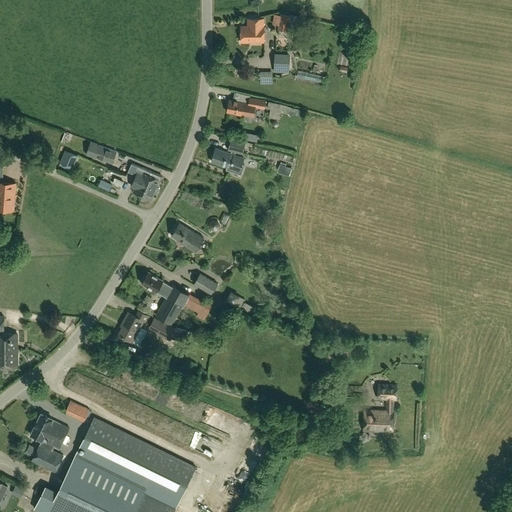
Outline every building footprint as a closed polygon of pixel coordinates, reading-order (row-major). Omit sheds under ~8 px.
[(295,32),(298,16),(280,13),(280,15),(274,14),(272,23),(278,24),(277,29),(295,32)] [(241,42),(264,42),(264,18),(248,19),(248,26),(241,26),(241,42)] [(289,73),(289,55),(274,54),(274,72),(289,73)] [(229,99),(227,112),(253,116),(255,107),(265,109),(266,99),(249,97),(248,105),(244,104),(244,101),(229,99)] [(270,108),(269,117),(279,119),(281,112),(286,113),(287,105),(272,102),(272,101),(268,101),(267,108),(270,108)] [(258,134),(246,132),(244,139),(257,142),(258,134)] [(246,140),(231,136),(227,150),(242,154),(246,140)] [(92,157),(112,164),(117,151),(96,144),(97,144),(91,142),(87,153),(93,155),(92,157)] [(211,161),(227,167),(226,170),(233,172),(234,170),(239,171),(244,157),(231,153),(216,148),(211,161)] [(76,157),(64,153),(59,165),(71,169),(76,157)] [(137,171),(138,169),(137,168),(138,167),(131,164),(129,168),(135,171),(132,179),(137,182),(133,192),(142,196),(150,177),(137,171)] [(142,171),(138,169),(137,171),(150,177),(142,196),(151,200),(154,193),(156,195),(159,188),(157,187),(162,175),(152,171),(150,175),(142,172),(142,171)] [(101,180),(98,187),(109,192),(112,185),(101,180)] [(14,210),(16,184),(0,182),(0,212),(3,212),(3,210),(14,210)] [(219,229),(228,227),(226,220),(217,222),(219,229)] [(171,235),(189,247),(196,251),(204,238),(197,234),(179,222),(171,235)] [(142,283),(156,292),(158,289),(163,291),(161,294),(165,297),(155,315),(172,324),(184,304),(198,312),(196,315),(203,319),(210,305),(172,284),(171,286),(163,281),(163,280),(149,271),(146,276),(144,276),(142,280),(142,281),(143,282),(142,283)] [(193,284),(211,294),(218,283),(200,273),(193,284)] [(256,307),(245,302),(246,299),(230,291),(224,301),(233,306),(234,305),(253,314),(256,307)] [(132,342),(144,320),(147,322),(150,316),(139,310),(136,316),(128,312),(123,322),(124,323),(121,330),(118,334),(132,342)] [(175,328),(154,317),(148,329),(169,340),(175,328)] [(0,349),(17,350),(17,334),(0,333),(0,349)] [(359,341),(337,341),(337,352),(359,353),(359,341)] [(17,350),(0,349),(0,365),(17,366),(17,350)] [(364,411),(363,431),(393,432),(393,412),(393,400),(396,400),(396,386),(378,385),(378,399),(387,400),(387,412),(364,411)] [(64,412),(83,421),(89,409),(70,400),(64,412)] [(31,435),(42,440),(32,461),(55,473),(63,456),(52,450),(55,446),(59,448),(69,428),(53,420),(53,419),(41,414),(31,435)] [(94,417),(57,492),(46,486),(34,509),(41,511),(173,511),(195,468),(161,451),(123,433),(124,432),(94,417)] [(236,449),(239,441),(231,437),(227,446),(236,449)]
